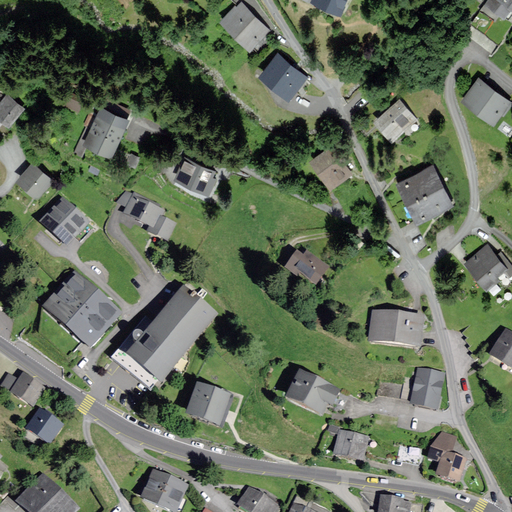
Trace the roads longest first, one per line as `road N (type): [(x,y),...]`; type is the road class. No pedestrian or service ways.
road 1 (residential): [(417,270),(332,96),(264,0)]
road 2 (residential): [(511,83),(483,60),(464,57),(452,67),(449,104),(473,213),(417,270)]
road 3 (residential): [(491,511),(486,472),(457,417),(436,311),(417,270)]
road 4 (secondary): [(336,476),(213,460),(131,431)]
road 5 (secondary): [(490,511),(436,491),(336,476)]
road 6 (residential): [(229,511),(135,450),(131,431)]
